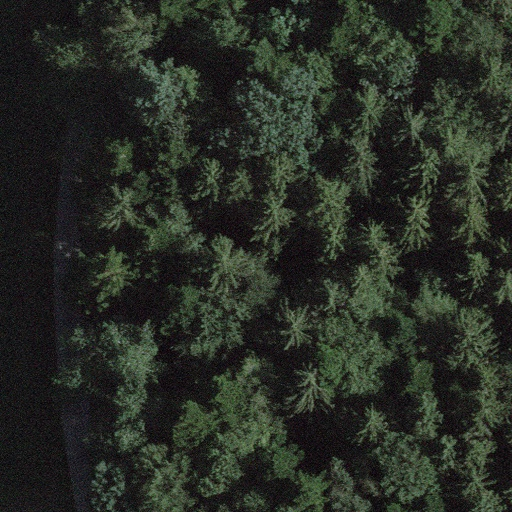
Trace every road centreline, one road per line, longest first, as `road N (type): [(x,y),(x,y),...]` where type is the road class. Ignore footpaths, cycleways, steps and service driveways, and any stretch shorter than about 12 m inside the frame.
road 1 (unclassified): [(96,511),(71,300),(82,126),(113,0)]
road 2 (track): [(275,0),(199,64),(82,126)]
